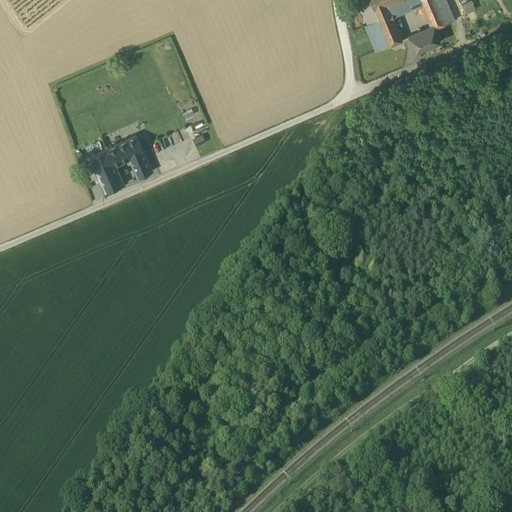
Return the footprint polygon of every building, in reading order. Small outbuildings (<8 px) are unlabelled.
[(374,10),(370,0),(358,0),(368,23),(378,19),(374,10)] [(370,0),(374,10),(387,4),(395,1),(397,0),(370,0)] [(397,0),(395,1),(400,12),(414,6),(411,0),(397,0)] [(422,0),(423,2),(433,26),(433,25),(434,27),(443,24),(434,1),(433,0),(422,0)] [(444,0),(437,0),(434,1),(443,24),(453,20),(444,0)] [(395,1),(387,4),(391,15),(400,12),(395,1)] [(471,1),(461,4),(464,13),(474,9),(471,1)] [(387,4),(374,10),(378,19),(389,45),(402,40),(391,15),(387,4)] [(368,23),(365,24),(376,51),(389,45),(378,19),(368,23)] [(433,26),(421,31),(428,46),(440,41),(434,27),(433,25),(433,26)] [(421,31),(409,36),(415,52),(428,46),(421,31)] [(192,137),(195,145),(205,141),(202,133),(192,137)] [(136,135),(107,148),(112,161),(114,164),(129,157),(143,151),(136,135)] [(86,146),(75,151),(79,161),(90,156),(86,146)] [(107,148),(90,156),(96,169),(103,166),(112,161),(107,148)] [(143,151),(129,157),(137,177),(151,171),(143,151)] [(112,161),(103,166),(106,172),(115,168),(114,164),(112,161)] [(115,168),(106,172),(103,166),(96,169),(105,191),(122,184),(115,168)]
